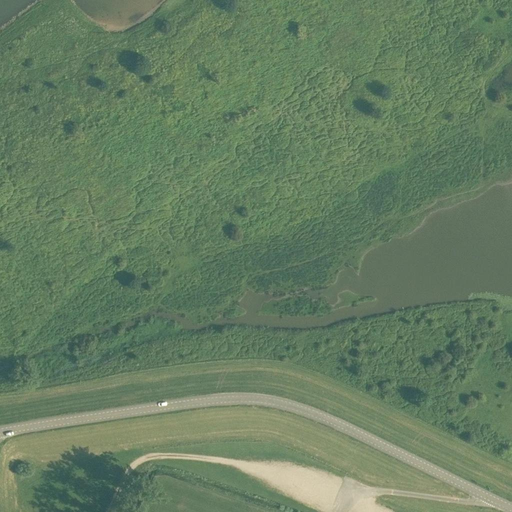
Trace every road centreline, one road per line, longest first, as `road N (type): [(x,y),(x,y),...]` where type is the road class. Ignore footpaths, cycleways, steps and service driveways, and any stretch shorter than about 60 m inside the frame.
road 1 (tertiary): [(0,432),(214,400),(274,402),(511,508)]
road 2 (track): [(107,511),(132,464),(159,456),(229,461),(342,501)]
